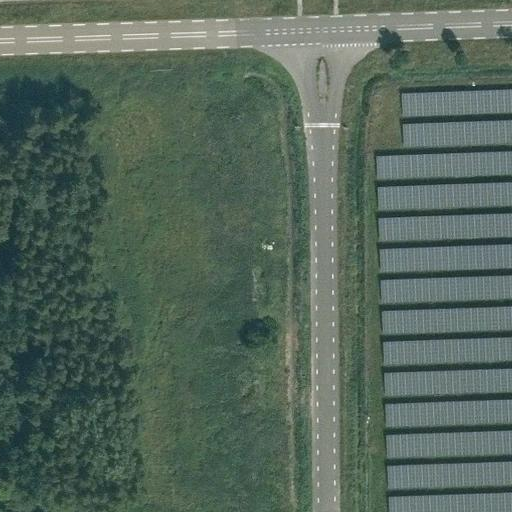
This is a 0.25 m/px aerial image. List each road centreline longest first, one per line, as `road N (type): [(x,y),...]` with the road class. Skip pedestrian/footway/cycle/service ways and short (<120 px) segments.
road 1 (unclassified): [(325,511),(320,121)]
road 2 (tertiary): [(301,32),(0,40)]
road 3 (tertiary): [(511,24),(337,31)]
